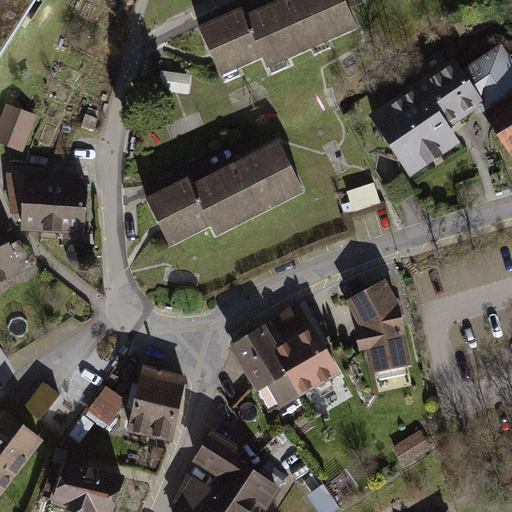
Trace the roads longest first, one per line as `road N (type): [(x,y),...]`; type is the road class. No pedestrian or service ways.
road 1 (residential): [(198,347),(254,306),(393,249),(511,213)]
road 2 (residential): [(128,311),(107,211),(135,51)]
road 3 (residential): [(128,311),(93,299),(30,249),(0,194)]
road 4 (residential): [(165,511),(208,393),(198,347)]
